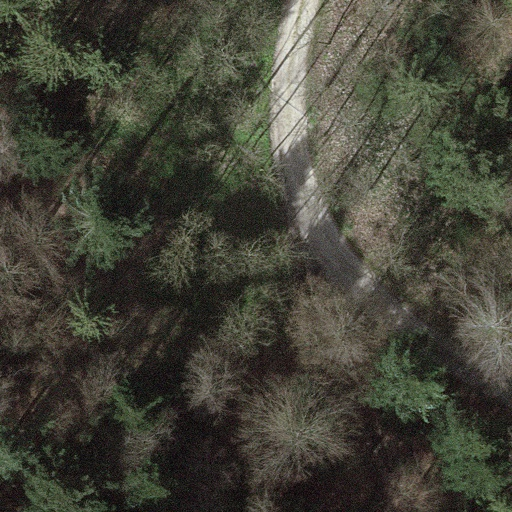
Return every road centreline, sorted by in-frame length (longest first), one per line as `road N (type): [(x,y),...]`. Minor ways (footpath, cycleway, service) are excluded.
road 1 (track): [(310,0),(297,36),(299,194),(405,360),(511,416)]
road 2 (track): [(348,270),(395,511)]
